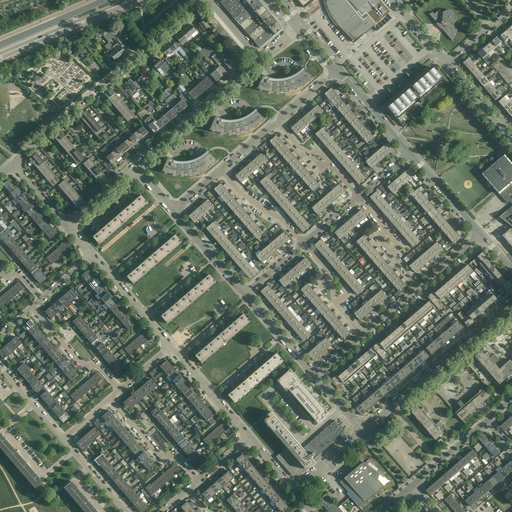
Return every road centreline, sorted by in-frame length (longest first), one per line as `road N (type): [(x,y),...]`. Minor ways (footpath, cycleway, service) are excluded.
road 1 (residential): [(12,162),(202,0)]
road 2 (residential): [(363,431),(511,302)]
road 3 (residential): [(135,167),(259,60)]
road 4 (secondary): [(0,54),(129,0)]
road 5 (residential): [(198,480),(174,456),(159,456),(109,398)]
road 6 (residential): [(119,390),(96,364),(82,364),(31,307)]
